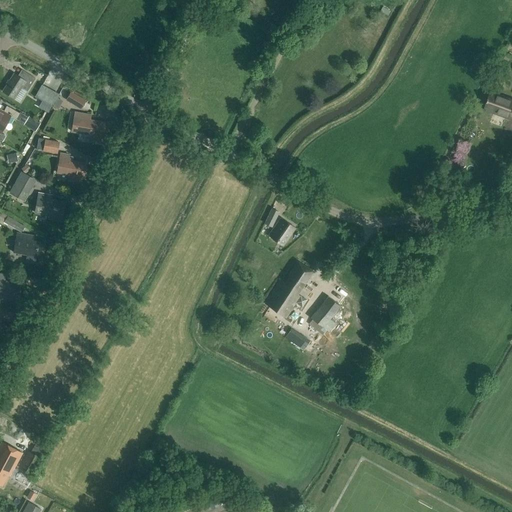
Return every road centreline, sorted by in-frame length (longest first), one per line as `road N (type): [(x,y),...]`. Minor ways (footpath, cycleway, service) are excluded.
road 1 (unclassified): [(511,203),(357,220),(148,110)]
road 2 (residential): [(0,382),(148,110)]
road 3 (unclassified): [(148,110),(10,35)]
road 4 (residential): [(148,110),(208,0)]
